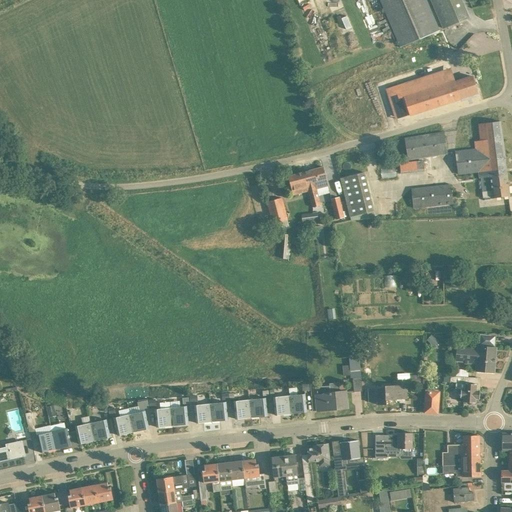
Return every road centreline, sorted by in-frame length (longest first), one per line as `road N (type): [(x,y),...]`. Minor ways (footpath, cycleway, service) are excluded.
road 1 (residential): [(0,169),(80,185),(184,180),(289,161),(511,98)]
road 2 (residential): [(135,449),(354,422),(493,422)]
road 3 (track): [(353,325),(511,325)]
road 4 (residential): [(0,480),(135,449)]
